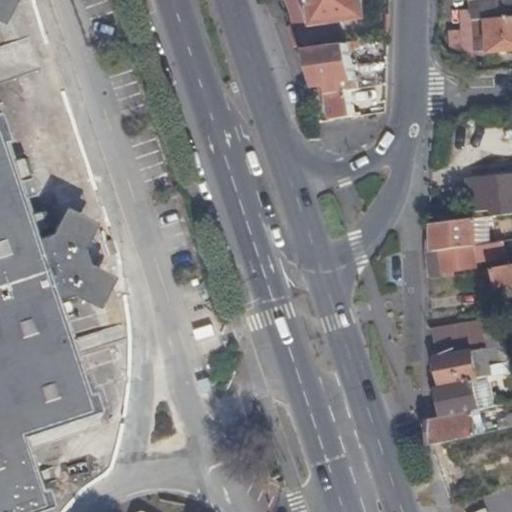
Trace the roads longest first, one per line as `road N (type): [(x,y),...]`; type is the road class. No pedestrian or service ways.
road 1 (primary): [(195,76),(344,511)]
road 2 (primary): [(402,511),(317,264)]
road 3 (residential): [(195,76),(235,113),(284,253),(298,265),(317,264)]
road 4 (primary): [(291,186),(229,0)]
road 5 (residential): [(317,264),(359,246),(398,186),(399,141)]
